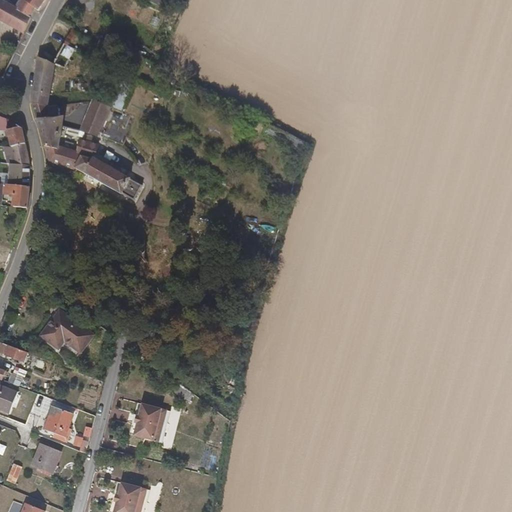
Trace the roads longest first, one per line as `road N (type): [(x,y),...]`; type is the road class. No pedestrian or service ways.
road 1 (residential): [(17,267),(121,335),(76,511)]
road 2 (residential): [(17,267),(39,181),(25,115)]
